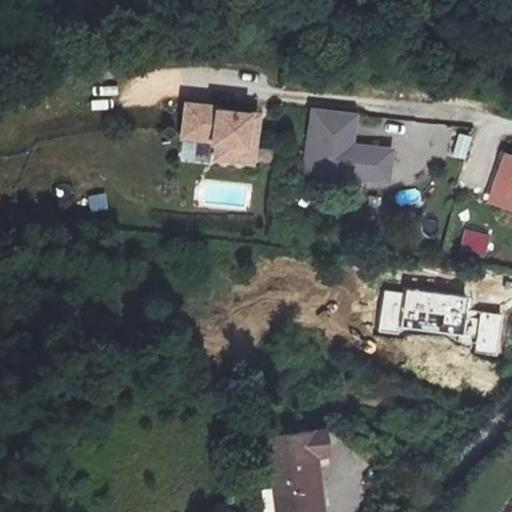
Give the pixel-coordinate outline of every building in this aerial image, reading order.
[(363,102),(392,103),(392,90),(363,90),(363,102)] [(222,113),(192,110),(185,169),(257,177),(264,120),(222,116),(222,113)] [(392,149),(352,145),(355,115),(311,110),(304,176),(348,180),(388,184),(392,149)] [(511,158),(504,156),(496,174),(504,177),(495,204),(511,210),(511,158)] [(175,198),(177,178),(161,177),(159,196),(175,198)] [(231,182),(231,207),(249,208),(249,182),(231,182)] [(274,456),(278,507),(320,503),(316,451),(316,430),(266,433),(267,456),(274,456)]
